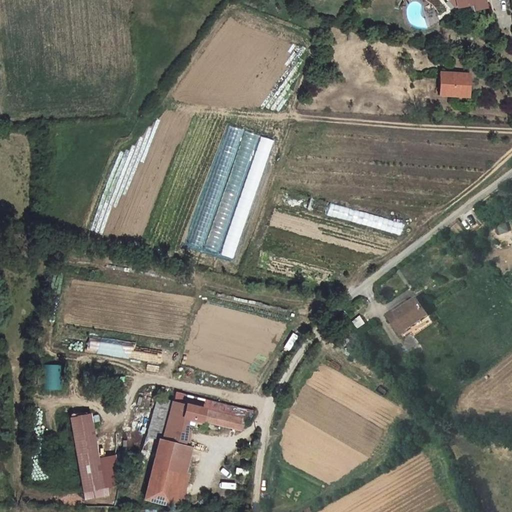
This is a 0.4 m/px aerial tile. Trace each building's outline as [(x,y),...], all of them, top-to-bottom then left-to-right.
[(456,0),(458,7),(474,5),(475,9),(488,7),(486,0),(456,0)] [(438,70),(437,92),(468,94),(468,70),(438,70)] [(509,223),(501,225),(504,232),(511,230),(509,223)] [(426,305),(420,295),(389,314),(402,335),(411,329),(405,319),(426,305)] [(405,319),(411,329),(432,315),(426,305),(405,319)] [(182,368),(263,383),(270,345),(243,340),(238,366),(217,362),(219,351),(223,352),(227,332),(221,331),(219,340),(207,338),(210,322),(203,321),(205,313),(201,312),(196,333),(189,332),(182,368)] [(59,389),(60,369),(48,369),(47,388),(59,389)] [(206,407),(203,419),(244,428),(247,416),(253,417),(254,409),(178,391),(175,400),(206,407)] [(203,421),(203,419),(206,407),(175,400),(173,400),(168,421),(163,439),(187,445),(193,419),(203,421)] [(292,411),(280,447),(312,457),(309,451),(313,448),(301,445),(304,435),(314,438),(325,432),(326,442),(333,444),(326,448),(313,450),(319,452),(324,449),(327,455),(326,460),(328,464),(329,474),(339,477),(365,463),(368,453),(374,452),(373,446),(378,443),(370,441),(368,447),(365,441),(367,441),(301,420),(312,418),(292,411)] [(68,418),(81,492),(106,487),(92,414),(68,418)] [(163,439),(160,439),(146,500),(181,508),(189,474),(181,470),(187,445),(163,439)]
